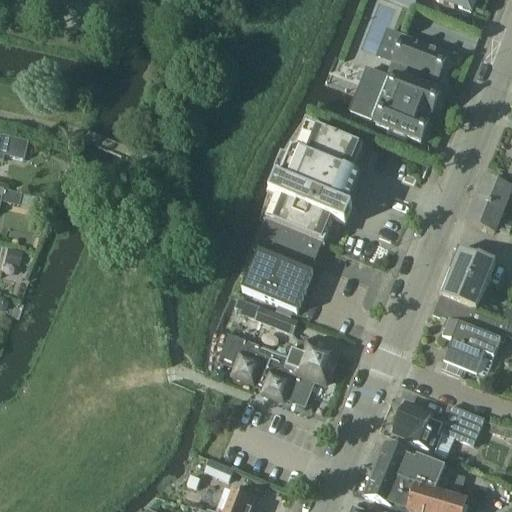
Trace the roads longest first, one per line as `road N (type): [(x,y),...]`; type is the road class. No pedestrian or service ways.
road 1 (residential): [(387,364),(511,56)]
road 2 (residential): [(329,511),(387,364)]
road 3 (residential): [(511,412),(387,364)]
